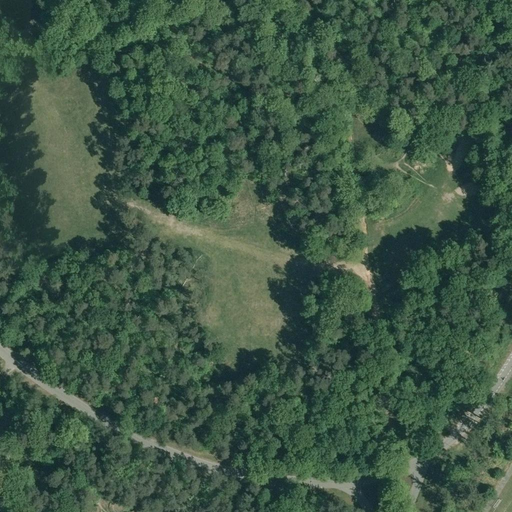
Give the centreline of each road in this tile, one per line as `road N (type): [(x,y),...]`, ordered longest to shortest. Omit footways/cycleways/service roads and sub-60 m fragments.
road 1 (track): [(329,0),(392,439),(407,469)]
road 2 (unclassified): [(339,483),(249,477),(187,461),(101,420),(0,348)]
road 3 (track): [(0,35),(251,0)]
road 4 (unclassified): [(511,362),(465,425),(425,459)]
